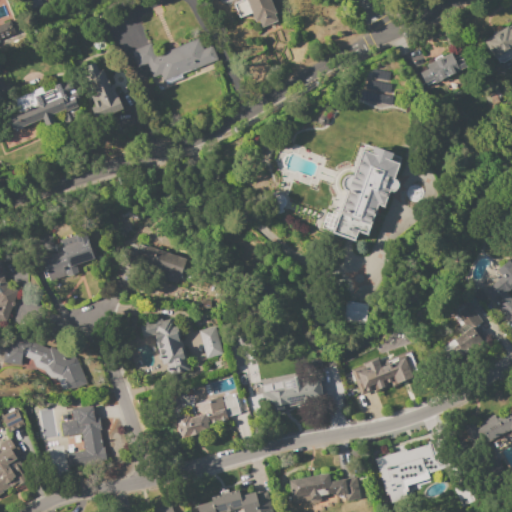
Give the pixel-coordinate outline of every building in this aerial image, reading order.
[(269,0),(275,13),(273,14),(276,22),(261,28),(258,20),(254,22),(250,13),(239,17),(233,3),(241,0),(269,0)] [(0,24),(9,21),(15,34),(0,40),(0,24)] [(494,59),(483,41),(511,23),(511,57),(502,63),(498,63),(495,58),(494,59)] [(129,51),(150,43),(155,55),(197,37),(202,49),(210,45),(216,60),(162,82),(159,75),(152,78),(146,63),(136,67),(129,51)] [(425,65),(434,61),(433,59),(441,55),(442,57),(450,53),(452,58),(457,56),(463,68),(432,83),(431,83),(426,85),(420,72),(427,69),(425,65)] [(94,62),(98,70),(101,68),(106,80),(109,79),(122,109),(96,120),(90,108),(94,106),(92,102),(93,102),(90,95),(95,92),(83,67),(94,62)] [(74,120),(64,123),(59,111),(51,115),(54,123),(45,126),(42,118),(11,130),(6,118),(36,106),(32,97),(43,93),(51,90),(55,89),(53,86),(56,85),(55,83),(60,81),(61,83),(63,82),(64,85),(70,82),(75,93),(76,92),(79,99),(75,100),(78,108),(70,111),(74,120)] [(332,231),(346,191),(342,188),(341,186),(341,183),(343,178),(346,176),(351,176),(361,149),(368,152),(370,146),(392,153),(390,159),(399,163),(394,177),(397,178),(398,181),(398,185),(396,188),(393,190),(389,191),(383,207),(378,206),(367,236),(356,232),(354,239),(332,231)] [(41,258),(61,252),(58,240),(74,235),(73,232),(84,228),(94,258),(74,265),(77,272),(49,282),(41,258)] [(147,246),(186,260),(180,278),(178,277),(176,284),(158,278),(161,271),(141,264),(147,246)] [(0,258),(1,258),(3,281),(8,288),(16,291),(14,296),(15,296),(14,297),(5,323),(0,321),(0,258)] [(483,291),(501,277),(496,270),(508,260),(511,265),(511,282),(503,289),(511,300),(511,314),(506,320),(483,291)] [(366,304),(344,301),(341,321),(363,324),(366,304)] [(453,312),(464,302),(479,321),(468,331),(453,312)] [(142,337),(140,328),(173,321),(174,326),(176,325),(178,336),(177,337),(178,341),(181,340),(182,348),(184,348),(186,356),(186,357),(188,370),(168,374),(166,363),(159,365),(153,335),(142,337)] [(376,342),(394,324),(403,332),(386,351),(376,342)] [(197,331),(214,327),(222,354),(205,358),(197,331)] [(2,363),(4,350),(12,344),(17,342),(20,340),(24,340),(47,349),(49,347),(53,348),(74,357),(77,363),(86,384),(61,391),(57,380),(54,378),(50,378),(47,375),(44,372),(41,369),(34,368),(32,363),(30,359),(25,357),(22,356),(20,366),(2,363)] [(348,382),(362,377),(364,382),(367,380),(367,378),(371,376),(367,365),(378,361),(381,370),(383,370),(384,375),(408,367),(413,380),(394,387),(396,390),(379,396),(379,394),(365,399),(365,397),(354,401),(348,382)] [(259,381),(272,378),(273,382),(305,375),(310,402),(286,407),(288,414),(267,418),(259,381)] [(192,404),(220,397),(221,400),(223,400),(222,396),(234,393),(240,416),(207,424),(209,430),(180,438),(176,421),(196,416),(192,404)] [(59,423),(72,421),(70,411),(76,410),(76,409),(92,406),(93,418),(98,418),(105,462),(85,465),(85,464),(66,467),(64,453),(83,450),(81,434),(61,437),(59,423)] [(0,417),(15,409),(23,425),(7,433),(0,419),(0,417)] [(0,450),(0,443),(9,437),(32,472),(23,478),(25,481),(16,486),(14,484),(0,493),(0,452),(1,452),(0,450)] [(373,458),(405,450),(405,451),(429,444),(428,442),(436,440),(444,468),(426,473),(429,483),(419,485),(420,489),(408,492),(410,498),(390,503),(388,497),(384,498),(373,458)] [(293,511),(287,481),(327,473),(328,481),(354,476),(359,498),(345,501),(344,494),(333,496),(332,494),(319,496),(320,501),(318,501),(319,504),(313,505),(314,511),(293,511)] [(209,497),(237,490),(239,496),(254,492),(255,495),(266,492),(271,511),(232,511),(232,510),(223,511),(195,511),(193,505),(210,501),(209,497)] [(168,503),(171,511),(155,511),(154,508),(168,503)]
